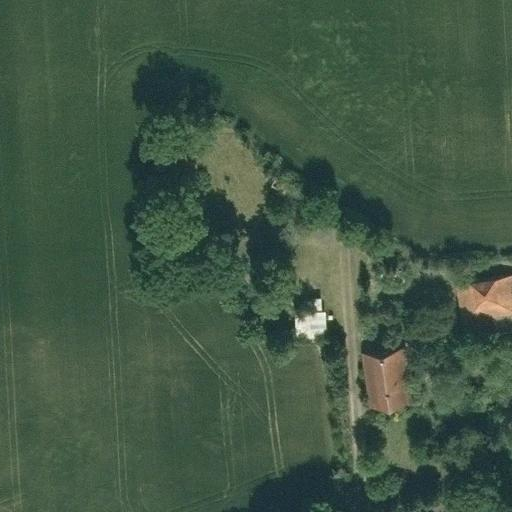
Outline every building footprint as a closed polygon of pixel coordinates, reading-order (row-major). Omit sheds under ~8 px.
[(277,167),(266,186),(301,206),(312,187),(277,167)] [(376,267),(377,284),(402,282),(401,265),(376,267)] [(457,287),(461,323),(511,317),(511,294),(511,281),(457,287)] [(288,311),(293,338),(324,333),(320,306),(288,311)] [(361,352),(366,409),(406,405),(401,348),(361,352)]
